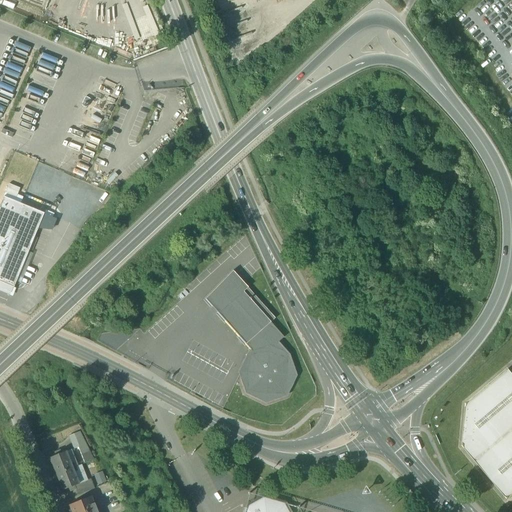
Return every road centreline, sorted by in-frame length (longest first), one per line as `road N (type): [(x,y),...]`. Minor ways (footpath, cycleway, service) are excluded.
road 1 (primary): [(326,355),(248,204),(169,0)]
road 2 (primary): [(0,365),(268,116)]
road 3 (tertiary): [(0,319),(258,446),(297,453)]
road 4 (primary): [(439,90),(399,30),(374,19),(344,35),(268,116)]
road 5 (primary): [(268,116),(369,60),(398,62),(439,90)]
road 6 (primary): [(511,252),(486,324),(424,386)]
road 7 (primary): [(439,90),(499,173),(511,227)]
road 8 (unclassified): [(56,511),(0,386)]
